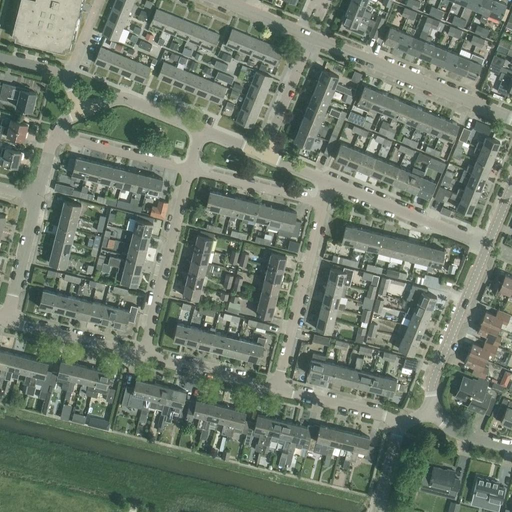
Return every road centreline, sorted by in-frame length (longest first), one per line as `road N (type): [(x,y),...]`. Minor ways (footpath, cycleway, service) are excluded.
road 1 (residential): [(511,119),(311,36)]
road 2 (residential): [(144,353),(192,171)]
road 3 (residential): [(276,385),(322,204)]
road 4 (residential): [(429,409),(435,373),(487,246)]
road 5 (residential): [(487,246),(328,181)]
road 6 (residential): [(144,353),(30,327),(6,313)]
road 7 (residential): [(54,136),(192,171)]
road 8 (residential): [(276,385),(144,353)]
road 9 (residential): [(192,171),(322,204)]
road 10 (residential): [(401,425),(276,385)]
road 11 (residential): [(204,128),(125,99),(85,106)]
road 12 (residential): [(268,153),(311,36)]
road 13 (residential): [(6,313),(36,195)]
